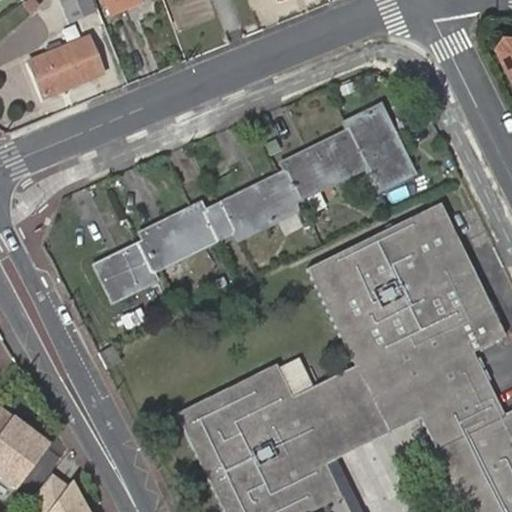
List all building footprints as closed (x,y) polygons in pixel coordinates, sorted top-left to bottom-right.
[(94,0),(60,0),(69,23),(99,12),(94,0)] [(99,0),(106,17),(137,4),(134,0),(99,0)] [(20,65),(34,100),(94,76),(80,41),(20,65)] [(286,172),(217,206),(203,213),(199,203),(140,233),(145,242),(96,266),(113,300),(155,280),(150,269),(233,229),(238,238),(296,209),(292,200),(365,164),(378,190),(412,172),(378,104),(344,121),(347,129),(281,163),(286,172)] [(511,511),(511,408),(502,414),(470,350),(504,333),(439,201),(306,267),(353,365),(291,396),(276,364),(176,413),(222,511),(307,511),(340,496),(324,462),(418,416),(466,511),(511,511)] [(120,360),(111,344),(97,351),(106,367),(120,360)] [(0,407),(0,480),(13,490),(48,442),(0,407)]
